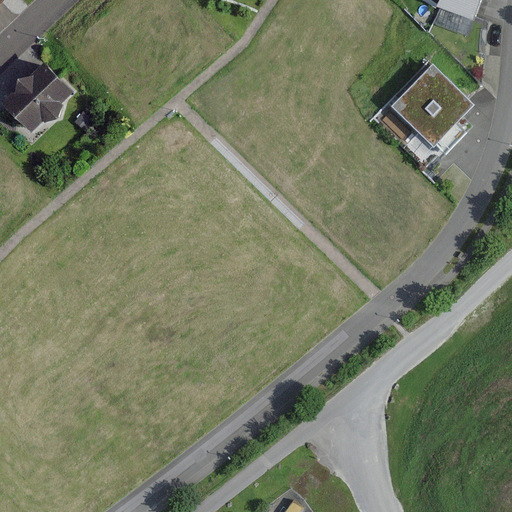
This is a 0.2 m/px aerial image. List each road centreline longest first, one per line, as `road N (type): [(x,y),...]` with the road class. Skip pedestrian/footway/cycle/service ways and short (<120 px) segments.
road 1 (residential): [(511,84),(494,159),(457,233),(405,288),(119,511)]
road 2 (unclassified): [(511,263),(378,378),(361,434),(382,511)]
road 3 (unknown): [(378,378),(208,511)]
